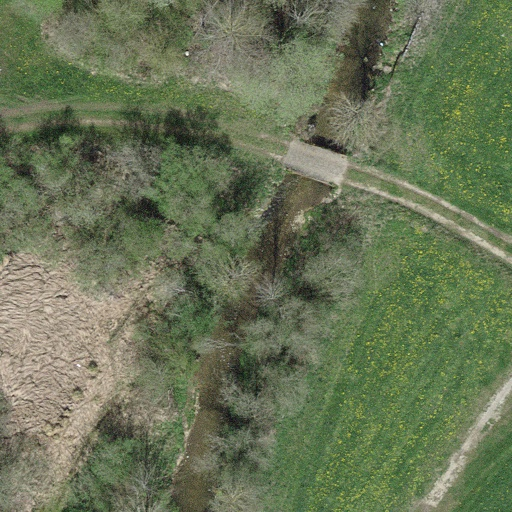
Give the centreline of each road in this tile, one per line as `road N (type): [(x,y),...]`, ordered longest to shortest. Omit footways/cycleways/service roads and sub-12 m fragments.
road 1 (track): [(511,259),(360,184),(276,160),(66,110),(0,120)]
road 2 (track): [(511,393),(427,511)]
